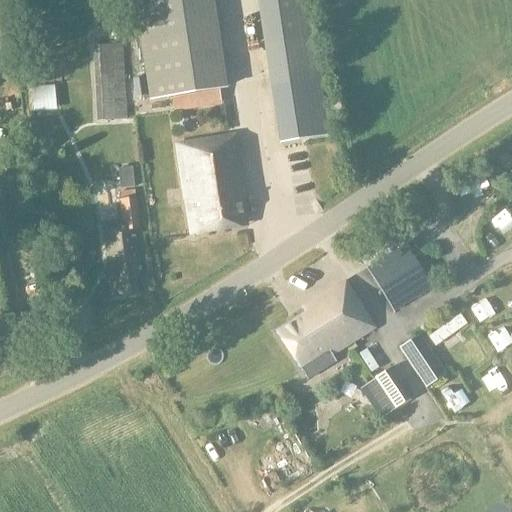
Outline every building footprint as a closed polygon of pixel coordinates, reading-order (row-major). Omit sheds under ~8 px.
[(133,0),(135,9),(150,106),(222,95),(211,14),(214,13),(211,0),(133,0)] [(307,0),(255,0),(276,143),(327,136),(307,0)] [(126,120),(122,46),(94,47),(96,120),(126,120)] [(129,80),(133,100),(148,98),(144,77),(129,80)] [(65,85),(35,86),(36,106),(65,105),(65,85)] [(191,234),(237,228),(232,195),(242,194),(234,137),(177,145),(185,201),(186,202),(191,234)] [(124,162),(125,180),(141,179),(140,161),(124,162)] [(103,229),(113,299),(137,296),(134,279),(140,278),(134,232),(137,230),(132,191),(118,193),(123,226),(103,229)] [(361,258),(394,311),(432,288),(407,246),(391,253),(384,245),(361,258)] [(375,329),(346,282),(303,308),(307,314),(277,332),(300,370),(316,359),(319,363),(375,329)] [(459,317),(427,338),(434,348),(465,326),(459,317)] [(446,376),(419,335),(398,349),(424,390),(446,376)] [(375,380),(395,410),(413,396),(392,368),(375,380)] [(324,477),(340,467),(331,453),(315,463),(324,477)] [(511,511),(511,496),(511,493),(495,499),(499,511),(511,511)]
